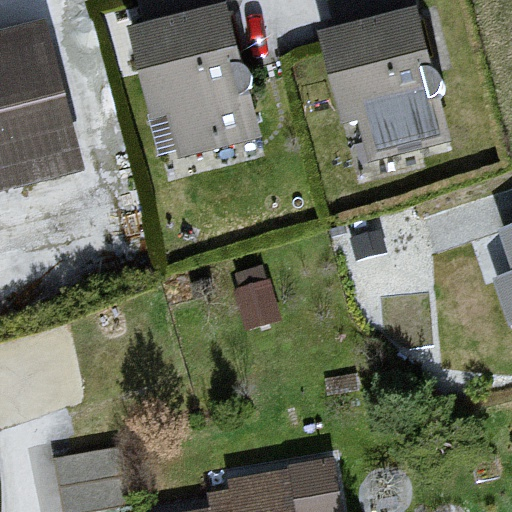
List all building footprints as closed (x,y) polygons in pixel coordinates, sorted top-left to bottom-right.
[(220,0),(163,0),(126,8),(160,172),(253,153),(220,0)] [(409,0),(359,0),(311,11),(350,178),(446,156),(409,0)] [(46,31),(0,42),(0,212),(86,190),(46,31)] [(511,245),(502,249),(511,279),(511,291),(493,298),(509,346),(511,345),(511,245)] [(110,438),(54,446),(62,505),(118,497),(110,438)] [(341,511),(335,466),(209,484),(203,511),(341,511)]
